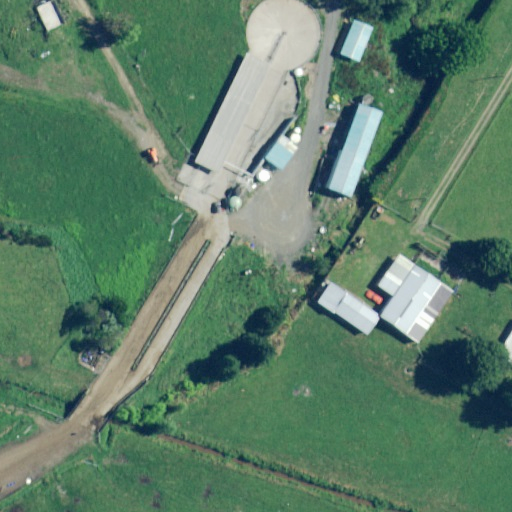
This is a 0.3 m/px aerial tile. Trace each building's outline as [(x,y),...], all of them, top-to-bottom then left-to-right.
[(369,29),(351,21),(336,54),(355,62),(369,29)] [(268,65),(244,54),(191,162),(215,174),(268,65)] [(376,113),(354,105),(323,189),(345,197),(376,113)] [(292,150),(277,137),(260,158),(276,170),(292,150)] [(252,188),(243,178),(230,188),(239,199),(252,188)] [(448,293),(395,256),(374,286),(389,297),(375,317),(412,343),(448,293)] [(375,317),(327,283),(314,302),(362,335),(375,317)]
